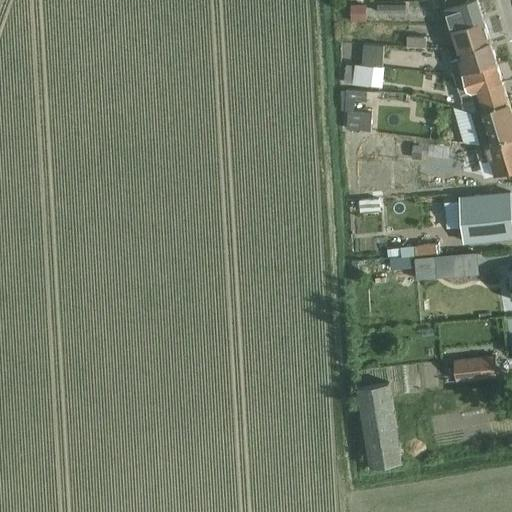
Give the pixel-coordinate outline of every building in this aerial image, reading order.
[(482,20),(476,0),(444,0),(444,7),(452,29),(458,29),(462,28),(462,26),(482,20)] [(365,4),(350,4),(350,21),(365,21),(365,4)] [(405,4),(377,4),(377,13),(405,13),(405,4)] [(459,49),(462,48),(489,40),(482,20),(462,26),(462,28),(458,29),(452,29),(459,49)] [(407,45),(426,46),(426,36),(407,36),(407,45)] [(489,40),(462,48),(464,56),(459,57),(458,57),(462,71),(495,61),(489,40)] [(383,66),(384,44),(364,43),(363,65),(383,66)] [(469,89),(501,80),(495,61),(462,71),(458,57),(450,59),(457,83),(469,89)] [(373,66),(357,64),(357,65),(356,65),(347,64),(344,82),(371,85),(372,77),(373,66)] [(471,111),(507,102),(501,80),(469,89),(457,83),(462,100),(461,101),(463,109),(471,111)] [(352,109),(353,100),(366,101),(367,91),(345,89),(344,109),(348,110),(346,128),(370,130),(371,111),(352,109)] [(485,141),(511,134),(511,117),(507,102),(471,111),(480,142),(485,141)] [(511,134),(485,141),(480,142),(480,145),(476,146),(480,159),(484,159),(490,157),(494,172),(511,167),(511,134)] [(422,146),(413,146),(413,159),(421,160),(422,146)] [(417,177),(380,178),(381,218),(418,217),(417,177)] [(511,210),(510,191),(460,196),(461,200),(455,201),(455,199),(451,199),(451,201),(445,202),(447,227),(463,225),(464,241),(494,238),(493,226),(511,223),(511,210)] [(402,247),(416,247),(416,231),(402,231),(402,247)] [(426,246),(447,242),(446,233),(425,236),(426,246)] [(475,256),(415,262),(417,281),(477,276),(475,256)] [(495,355),(454,359),(456,380),(497,375),(495,355)] [(358,387),(371,467),(403,461),(389,382),(358,387)]
